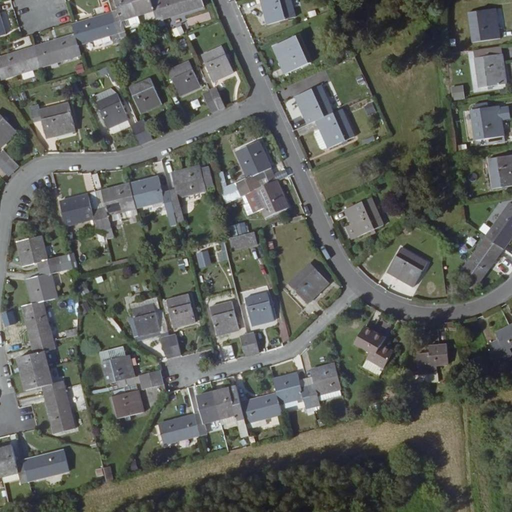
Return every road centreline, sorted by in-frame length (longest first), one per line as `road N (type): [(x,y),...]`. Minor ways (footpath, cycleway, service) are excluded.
road 1 (residential): [(266,102),(147,156),(39,170),(12,192),(0,261)]
road 2 (residential): [(359,284),(291,352),(181,372)]
road 3 (residential): [(266,102),(330,242),(359,284)]
road 4 (residential): [(359,284),(399,310),(442,315),(485,307),(511,290)]
